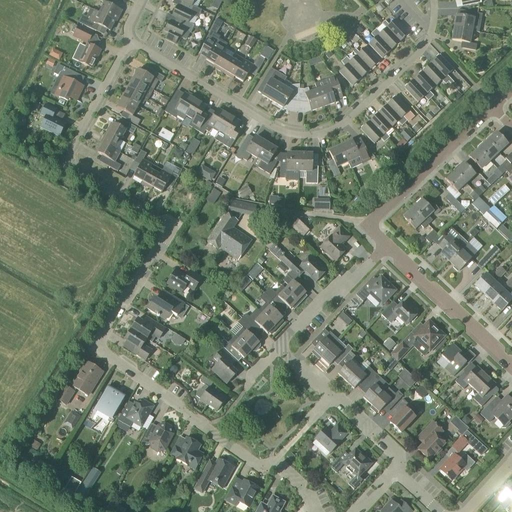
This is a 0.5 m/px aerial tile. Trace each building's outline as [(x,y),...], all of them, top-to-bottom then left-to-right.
[(116,22),(122,12),(109,5),(111,0),(96,0),(104,3),(99,13),(115,21),(116,22)] [(192,6),(192,7),(183,3),(180,8),(176,6),(172,16),(176,18),(185,23),(188,24),(192,16),(198,19),(202,11),(192,6)] [(378,14),(384,9),(380,4),(375,9),(378,14)] [(115,21),(99,13),(90,9),(86,17),(81,15),(77,23),(96,32),(99,26),(110,32),(115,21)] [(481,21),(482,15),(470,13),(469,19),(456,16),(454,29),(471,32),(479,34),(481,21)] [(188,24),(185,23),(176,18),(173,24),(169,22),(164,32),(168,33),(165,40),(175,46),(176,45),(178,46),(181,38),(185,40),(187,40),(189,34),(190,34),(194,27),(188,24)] [(386,28),(400,43),(409,34),(395,20),(389,26),(385,22),(382,24),(386,29),(386,28)] [(89,41),(92,35),(93,34),(77,26),(77,27),(74,26),(71,33),(73,34),(89,41)] [(357,26),(352,31),(357,35),(362,30),(357,26)] [(391,51),(400,43),(386,28),(386,29),(380,34),(376,30),(373,32),(391,51)] [(469,44),(471,32),(454,29),(451,41),(464,43),(463,49),(475,52),(476,45),(469,44)] [(215,66),(225,49),(225,48),(227,44),(219,39),(220,37),(210,31),(199,54),(206,59),(205,60),(215,66)] [(382,60),(391,51),(373,32),(371,35),(375,39),(368,45),(382,60)] [(92,69),(100,51),(87,45),(78,63),(92,69)] [(356,56),(370,71),(379,63),(366,48),(359,54),(355,50),(352,52),(356,57),(356,56)] [(223,74),(234,55),(225,49),(215,66),(217,68),(216,70),(223,74)] [(59,62),(62,55),(52,50),(49,57),(59,62)] [(234,78),(244,61),(234,55),(223,74),(229,78),(231,76),(234,78)] [(361,79),(370,71),(356,56),(356,57),(350,62),(346,58),(344,60),(361,79)] [(455,85),(451,80),(447,76),(453,70),(440,56),(431,64),(448,83),(449,83),(453,87),(455,85)] [(244,61),(234,78),(243,83),(251,71),(257,74),(264,61),(258,58),(253,66),(244,61)] [(49,59),(46,66),(52,69),(55,62),(49,59)] [(352,88),(361,79),(344,60),(341,63),(345,67),(339,73),(352,88)] [(476,76),(484,73),(481,62),(473,65),(476,76)] [(446,85),(448,83),(431,64),(422,72),(436,87),(442,81),(446,85)] [(68,102),(69,98),(76,102),(83,88),(80,87),(84,78),(58,65),(54,74),(63,79),(55,96),(68,102)] [(272,102),(281,87),(275,83),(277,80),(276,77),(274,76),(276,72),(271,69),(263,82),(268,85),(261,96),(272,102)] [(132,80),(153,91),(158,82),(161,83),(164,78),(154,72),(151,77),(138,70),(132,80)] [(429,93),(436,87),(422,72),(413,81),(431,99),(433,97),(429,93)] [(317,91),(323,108),(335,104),(333,99),(341,96),(344,94),(341,85),(338,86),(335,77),(314,84),(317,91)] [(148,101),(153,91),(132,80),(127,89),(146,100),(148,101)] [(422,108),(431,99),(413,81),(404,89),(422,108)] [(298,102),(299,89),(297,85),(291,86),(288,91),(281,87),(272,102),(283,109),(287,101),(298,102)] [(143,105),(146,100),(127,89),(122,99),(137,107),(139,104),(143,105)] [(317,91),(310,94),(308,89),(304,90),(299,90),(299,89),(298,102),(308,103),(311,112),(323,108),(317,91)] [(171,101),(164,112),(172,116),(176,119),(178,116),(184,120),(186,117),(195,101),(192,99),(194,97),(188,93),(187,96),(184,95),(178,105),(171,101)] [(443,110),(450,105),(440,93),(433,98),(443,110)] [(166,106),(169,100),(164,97),(160,103),(166,106)] [(396,97),(387,106),(404,124),(407,122),(403,118),(409,112),(396,97)] [(132,117),(137,107),(122,99),(117,108),(130,116),(127,121),(137,127),(140,121),(132,117)] [(204,121),(199,119),(206,108),(195,101),(186,117),(192,121),(189,127),(198,132),(200,129),(204,121)] [(59,137),(65,124),(52,118),(56,110),(45,105),(40,116),(45,118),(40,128),(59,137)] [(387,106),(378,114),(392,128),(398,123),(402,127),(404,124),(387,106)] [(160,119),(164,112),(159,109),(155,116),(160,119)] [(215,140),(228,116),(217,110),(211,121),(206,118),(204,121),(200,129),(198,132),(203,135),(205,132),(209,135),(210,136),(214,139),(215,140)] [(430,113),(425,117),(429,121),(433,117),(430,113)] [(378,114),(369,122),(387,141),(389,138),(386,134),(392,128),(378,114)] [(228,116),(215,140),(214,140),(229,150),(237,137),(232,134),(239,123),(228,116)] [(106,133),(120,141),(126,131),(133,135),(136,129),(122,121),(119,127),(114,124),(112,128),(109,126),(106,133)] [(417,124),(412,129),(416,134),(422,129),(417,124)] [(374,145),(379,140),(366,125),(360,130),(366,136),(361,141),(372,152),(377,148),(374,145)] [(407,143),(413,137),(406,130),(400,136),(407,143)] [(167,132),(163,140),(169,143),(173,135),(167,132)] [(115,151),(120,141),(106,133),(102,140),(104,141),(102,145),(115,151)] [(488,141),(499,153),(507,145),(496,133),(488,141)] [(194,154),(200,139),(193,137),(187,152),(194,154)] [(257,159),(266,144),(255,137),(249,148),(242,145),(235,157),(241,161),(242,159),(246,162),(250,155),(257,159)] [(352,142),(340,147),(348,163),(351,170),(362,165),(368,162),(375,159),(366,149),(363,152),(358,140),(352,143),(352,142)] [(483,143),(477,149),(478,150),(489,162),(499,153),(488,141),(486,140),(487,142),(484,145),(483,143)] [(182,143),(179,148),(184,152),(188,146),(182,143)] [(266,144),(257,159),(262,162),(258,169),(269,175),(276,165),(270,161),(277,150),(266,144)] [(115,151),(102,145),(97,154),(110,161),(107,166),(117,172),(121,166),(114,163),(120,154),(115,151)] [(337,168),(348,163),(340,147),(329,152),(334,164),(329,166),(334,178),(340,175),(337,168)] [(474,151),(468,157),(470,158),(481,170),(489,162),(478,150),(475,153),(474,151)] [(140,165),(133,178),(142,182),(142,183),(149,170),(149,171),(152,166),(143,161),(146,155),(141,151),(137,159),(136,159),(134,162),(140,165)] [(299,172),(299,154),(287,154),(286,167),(280,166),(279,179),(285,179),(285,181),(298,181),(298,172),(299,172)] [(312,168),(312,155),(299,154),(299,172),(305,173),(305,185),(311,185),(317,185),(318,168),(312,168)] [(459,165),(453,171),(466,184),(475,175),(464,164),(460,167),(459,165)] [(142,182),(141,185),(148,189),(149,186),(152,188),(159,176),(161,171),(152,166),(149,171),(149,170),(142,183),(142,182)] [(201,166),(196,174),(211,182),(215,174),(201,166)] [(506,172),(506,171),(501,166),(497,170),(502,175),(506,172)] [(159,176),(152,188),(162,193),(169,179),(175,183),(182,171),(175,167),(171,176),(161,171),(159,176)] [(499,179),(502,175),(497,170),(493,173),(498,179),(499,179)] [(450,174),(444,179),(446,181),(457,193),(466,184),(453,171),(455,173),(452,175),(450,174)] [(475,187),(490,179),(486,172),(472,180),(475,187)] [(241,200),(251,194),(247,186),(237,192),(238,193),(235,195),(237,200),(241,198),(241,200)] [(366,196),(371,192),(365,186),(360,190),(366,196)] [(473,192),(479,198),(483,194),(477,188),(473,192)] [(434,189),(428,195),(434,201),(440,195),(434,189)] [(212,205),(219,196),(212,191),(205,200),(212,205)] [(474,201),(479,198),(473,192),(469,196),(474,201)] [(460,215),(465,210),(450,194),(445,199),(460,215)] [(477,212),(484,205),(478,198),(471,206),(474,209),(477,212)] [(254,218),(256,206),(230,200),(228,212),(227,214),(208,242),(218,249),(219,247),(238,260),(251,241),(231,227),(236,220),(239,215),(254,218)] [(329,212),(329,200),(314,200),(314,212),(329,212)] [(412,209),(428,225),(432,221),(428,217),(433,213),(435,215),(439,212),(431,203),(428,207),(422,201),(412,209)] [(424,229),(428,225),(412,209),(403,218),(415,230),(420,225),(424,229)] [(484,218),(497,230),(501,226),(504,223),(491,211),(484,218)] [(297,234),(303,226),(294,217),(289,217),(284,222),(292,230),(297,234)] [(438,236),(434,240),(440,245),(438,247),(443,251),(441,254),(449,262),(467,243),(458,235),(451,228),(446,233),(449,236),(446,238),(442,234),(439,237),(438,236)] [(348,238),(339,229),(332,237),(331,237),(321,248),(336,261),(346,250),(341,246),(348,238)] [(473,239),(478,233),(474,229),(469,234),(473,239)] [(434,240),(438,236),(433,231),(425,239),(429,244),(434,240)] [(266,248),(271,253),(276,248),(270,242),(266,248)] [(467,243),(449,262),(459,272),(470,260),(465,255),(472,248),(467,243)] [(502,248),(498,244),(495,247),(477,266),(481,270),(499,251),(502,248)] [(281,262),(288,269),(289,270),(296,263),(285,253),(283,255),(278,260),(281,262)] [(310,257),(300,267),(304,272),(316,283),(326,272),(310,257)] [(259,264),(249,272),(255,278),(264,269),(259,264)] [(499,280),(506,273),(500,268),(494,275),(499,280)] [(187,278),(176,271),(167,285),(182,294),(186,286),(194,291),(202,279),(190,272),(187,278)] [(291,272),(283,281),(288,287),(286,290),(298,302),(300,303),(307,297),(305,295),(306,294),(303,291),(296,284),(300,280),(298,278),(291,272)] [(249,275),(239,284),(243,288),(252,279),(249,275)] [(484,295),(494,284),(485,275),(475,286),(484,295)] [(492,303),(511,282),(511,277),(505,285),(504,283),(499,288),(494,284),(484,295),(492,303)] [(394,290),(383,279),(379,279),(373,286),(369,283),(357,296),(362,301),(369,294),(380,304),(383,304),(394,293),(394,290)] [(511,290),(511,289),(511,288),(511,282),(492,303),(502,312),(511,300),(508,297),(511,292),(511,290)] [(269,288),(264,293),(277,305),(281,301),(291,310),(292,309),(294,310),(300,303),(298,302),(286,290),(281,286),(275,294),(269,288)] [(273,309),(277,305),(264,293),(259,299),(265,304),(258,311),(275,327),(283,319),(273,309)] [(153,301),(148,310),(157,316),(157,318),(162,317),(167,320),(171,313),(173,315),(177,317),(178,316),(182,318),(186,312),(182,310),(184,306),(185,305),(170,296),(166,302),(159,297),(156,303),(153,301)] [(398,307),(393,303),(381,316),(386,321),(393,313),(405,325),(406,324),(408,324),(408,325),(411,321),(413,323),(417,318),(416,316),(417,315),(414,311),(415,310),(410,305),(409,307),(408,306),(406,307),(402,304),(398,307)] [(275,327),(258,311),(257,310),(249,318),(246,314),(242,319),(254,331),(258,326),(267,335),(269,333),(271,335),(277,329),(275,327)] [(342,313),(338,317),(348,326),(352,322),(342,313)] [(250,335),(254,331),(242,319),(237,324),(242,328),(235,336),(252,352),(259,344),(250,335)] [(131,330),(147,340),(151,334),(159,339),(165,330),(152,321),(148,326),(138,320),(131,330)] [(443,337),(429,323),(424,328),(420,324),(402,342),(390,355),(398,363),(419,341),(430,351),(443,337)] [(143,346),(147,340),(131,330),(125,341),(135,347),(132,352),(146,361),(152,351),(143,346)] [(313,351),(311,354),(319,361),(321,359),(333,346),(338,341),(334,337),(329,333),(329,334),(325,330),(316,339),(321,343),(315,349),(313,351)] [(244,360),(252,352),(235,336),(228,344),(224,340),(219,345),(238,363),(242,358),(244,360)] [(389,352),(396,345),(389,339),(383,346),(389,352)] [(342,362),(351,352),(353,350),(348,346),(346,348),(338,340),(333,346),(321,359),(329,366),(337,358),(342,362)] [(454,377),(466,364),(462,359),(464,356),(452,345),(441,357),(449,364),(445,369),(454,377)] [(227,385),(237,374),(228,365),(233,360),(222,350),(214,359),(219,364),(212,371),(221,379),(220,381),(224,384),(226,383),(227,385)] [(346,382),(358,369),(350,362),(355,357),(351,352),(342,362),(346,366),(338,375),(346,382)] [(89,395),(103,375),(86,364),(72,385),(73,385),(70,390),(64,386),(56,400),(66,406),(78,388),(89,395)] [(368,384),(376,375),(368,367),(362,373),(358,369),(346,382),(354,390),(364,380),(368,384)] [(473,390),(486,377),(477,368),(468,377),(464,373),(455,382),(460,386),(463,390),(468,385),(473,390)] [(366,395),(363,398),(371,406),(383,393),(388,388),(389,387),(385,383),(376,375),(368,384),(372,388),(366,395)] [(401,378),(407,386),(411,383),(405,375),(401,378)] [(486,377),(473,390),(478,394),(473,400),(478,403),(482,407),(490,398),(486,394),(495,385),(486,377)] [(226,400),(209,388),(212,384),(203,378),(200,382),(205,386),(202,390),(201,390),(200,390),(198,391),(196,394),(195,395),(196,397),(201,400),(200,401),(207,406),(208,404),(218,411),(226,400)] [(126,396),(109,387),(96,409),(93,408),(83,426),(91,430),(101,418),(111,424),(114,419),(113,419),(126,396)] [(372,407),(370,409),(375,414),(378,412),(379,413),(382,410),(388,404),(392,408),(403,396),(398,392),(395,395),(391,391),(388,388),(383,393),(371,406),(372,407)] [(509,421),(511,417),(511,401),(507,397),(495,409),(491,405),(481,415),(489,423),(495,418),(503,426),(501,428),(502,428),(506,428),(511,423),(509,421)] [(284,400),(278,404),(282,410),(288,405),(284,400)] [(411,408),(403,400),(395,409),(400,413),(390,423),(401,434),(415,418),(420,413),(413,406),(411,408)] [(123,424),(131,428),(134,423),(142,428),(153,409),(154,407),(143,401),(142,403),(140,402),(139,403),(137,405),(135,403),(134,405),(129,402),(118,421),(115,426),(120,429),(123,424)] [(73,413),(67,422),(74,427),(80,417),(73,413)] [(479,425),(483,420),(477,414),(473,419),(479,425)] [(461,420),(456,425),(463,431),(467,426),(461,420)] [(430,460),(445,444),(438,437),(443,432),(433,423),(418,439),(424,445),(419,450),(430,460)] [(165,451),(174,435),(172,428),(166,425),(159,427),(153,438),(148,436),(144,445),(147,446),(151,445),(152,449),(159,453),(165,451)] [(326,428),(316,439),(316,440),(324,447),(320,452),(326,457),(330,452),(331,453),(341,442),(340,441),(347,434),(338,426),(331,433),(326,428)] [(471,439),(465,433),(462,437),(461,437),(451,448),(458,455),(468,443),(471,439)] [(195,451),(198,445),(187,439),(181,451),(176,448),(172,456),(177,458),(176,460),(189,467),(191,464),(197,468),(203,455),(195,451)] [(37,452),(41,445),(33,440),(29,447),(37,452)] [(366,459),(356,450),(349,457),(344,452),(334,463),(341,468),(345,464),(348,467),(347,469),(353,475),(354,473),(359,477),(365,471),(367,471),(373,464),(367,458),(366,459)] [(291,462),(295,457),(291,453),(287,458),(291,462)] [(118,454),(119,465),(127,464),(126,454),(118,454)] [(475,464),(465,455),(460,460),(454,455),(440,470),(452,481),(463,469),(466,473),(475,464)] [(21,465),(25,460),(19,457),(16,462),(21,465)] [(223,489),(234,469),(219,460),(214,469),(208,466),(195,491),(202,496),(207,487),(210,481),(223,489)] [(341,468),(334,463),(330,468),(336,474),(341,468)] [(96,482),(107,477),(104,469),(93,474),(96,482)] [(109,493),(118,488),(112,477),(104,482),(109,493)] [(71,478),(65,490),(74,495),(81,483),(71,478)] [(86,494),(93,484),(85,479),(78,489),(86,494)] [(250,509),(260,489),(244,481),(239,491),(233,488),(226,501),(232,505),(235,501),(250,509)] [(511,511),(511,482),(505,488),(509,491),(500,499),(507,506),(505,509),(508,511),(511,511)] [(280,511),(285,503),(273,497),(268,507),(262,504),(257,511),(280,511)] [(397,507),(392,501),(386,508),(386,509),(383,511),(411,511),(412,511),(402,502),(397,507)] [(123,511),(125,510),(111,503),(106,511),(108,511),(123,511)]
